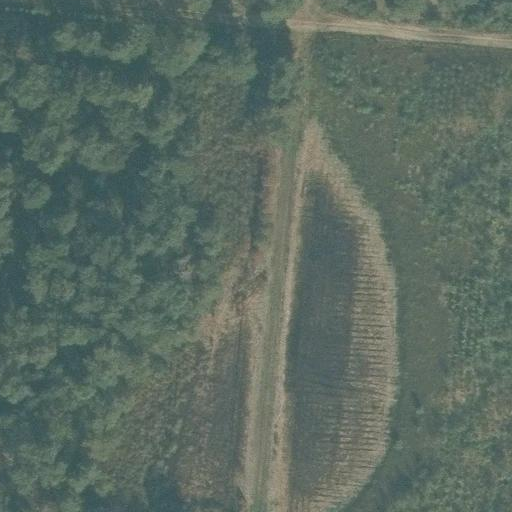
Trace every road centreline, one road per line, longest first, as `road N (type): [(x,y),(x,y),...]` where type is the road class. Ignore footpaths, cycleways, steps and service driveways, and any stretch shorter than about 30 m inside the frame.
road 1 (track): [(241,511),(288,25)]
road 2 (track): [(288,25),(0,2)]
road 3 (track): [(511,47),(288,25)]
